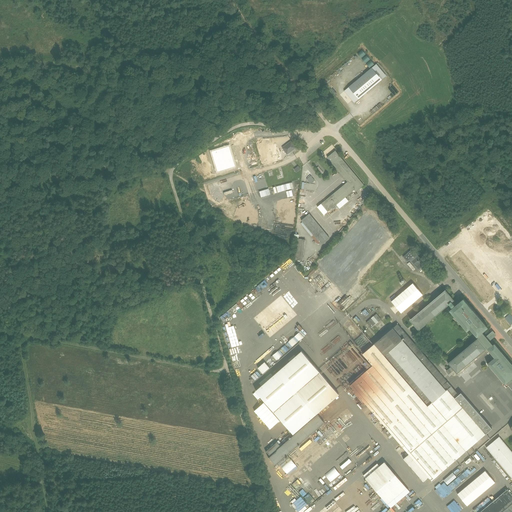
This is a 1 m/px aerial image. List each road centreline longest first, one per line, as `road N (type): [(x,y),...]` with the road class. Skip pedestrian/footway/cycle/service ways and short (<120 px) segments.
road 1 (track): [(268,511),(166,173),(242,124),(334,132)]
road 2 (track): [(0,55),(306,94)]
road 3 (unclassified): [(334,132),(511,344)]
road 4 (track): [(35,447),(260,486)]
road 5 (track): [(226,367),(29,336)]
road 6 (track): [(329,127),(238,0)]
